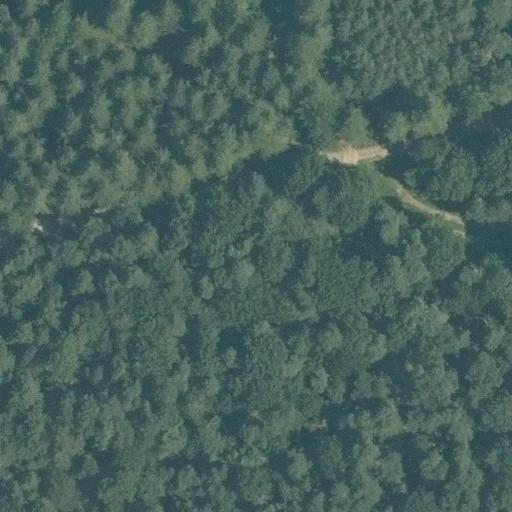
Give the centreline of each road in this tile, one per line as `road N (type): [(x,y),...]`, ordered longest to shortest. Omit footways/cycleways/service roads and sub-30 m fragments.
road 1 (track): [(0,229),(161,183),(511,103)]
road 2 (track): [(511,221),(382,178),(193,84)]
road 3 (track): [(33,0),(150,63)]
